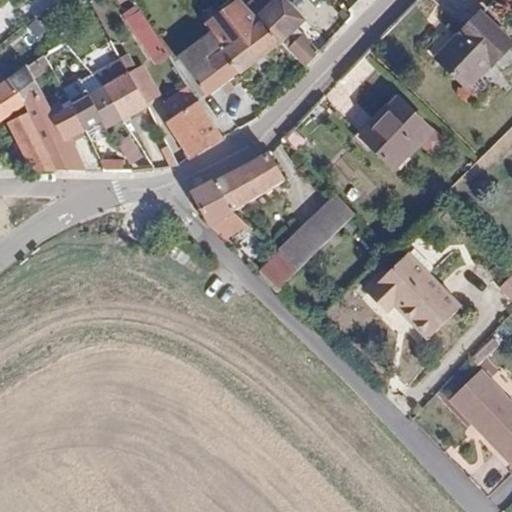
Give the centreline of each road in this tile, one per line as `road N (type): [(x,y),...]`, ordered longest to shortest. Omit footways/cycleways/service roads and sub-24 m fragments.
road 1 (residential): [(156,188),(483,511)]
road 2 (residential): [(156,188),(280,124),(394,0)]
road 3 (residential): [(0,255),(70,211),(128,190)]
road 4 (residential): [(0,192),(128,190)]
